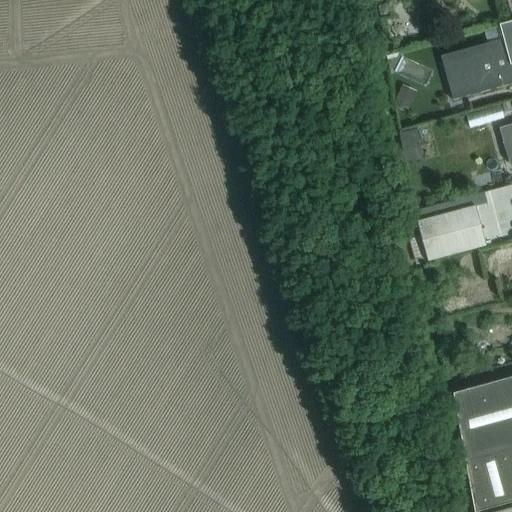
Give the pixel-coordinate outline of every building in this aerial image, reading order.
[(511,21),(498,25),(502,39),(440,57),(452,101),(511,84),(511,21)] [(511,124),(499,128),(508,163),(511,161),(511,124)] [(474,206),(418,221),(428,260),(484,245),(474,206)] [(509,237),(511,236),(511,212),(503,215),(509,237)] [(511,378),(452,394),(474,511),(477,511),(511,502),(511,378)]
